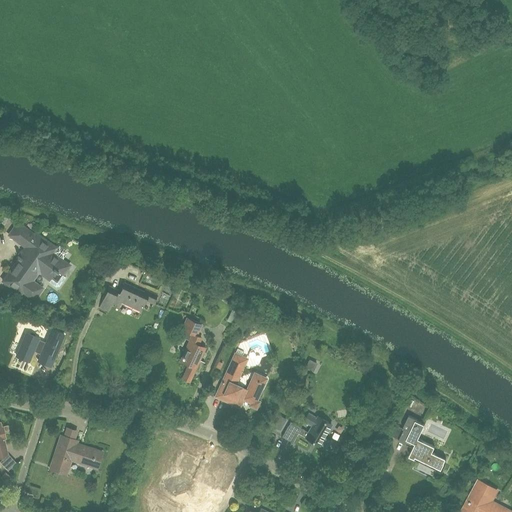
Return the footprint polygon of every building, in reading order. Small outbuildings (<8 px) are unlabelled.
[(61,275),(68,265),(50,252),(54,248),(43,240),(39,244),(33,240),(36,236),(17,223),(9,235),(22,244),(25,246),(17,257),(19,258),(3,281),(21,294),(22,292),(33,300),(41,288),(30,280),(37,270),(51,280),(49,282),(55,287),(59,286),(65,277),(61,275)] [(109,287),(104,298),(99,308),(108,312),(113,302),(119,305),(121,302),(140,310),(145,300),(152,303),(156,295),(125,281),(120,292),(109,287)] [(181,330),(192,335),(180,361),(189,365),(183,378),(189,381),(204,348),(196,344),(200,337),(198,336),(203,325),(187,317),(181,330)] [(52,366),(64,335),(51,329),(46,343),(38,340),(39,338),(26,333),(17,357),(29,362),(34,349),(42,352),(38,361),(52,366)] [(237,349),(216,395),(239,406),(243,399),(250,402),(248,406),(256,409),(260,401),(256,399),(264,383),(253,378),(248,389),(236,383),(247,358),(242,356),(244,352),(237,349)] [(315,371),(319,363),(309,360),(306,367),(315,371)] [(331,452),(336,444),(324,437),(331,425),(317,417),(316,418),(308,414),(304,421),(312,426),(308,432),(291,422),(282,436),(293,442),(298,433),(331,452)] [(280,430),(286,419),(280,415),(274,427),(280,430)] [(408,440),(415,443),(409,456),(440,471),(445,458),(432,452),(435,446),(418,438),(425,424),(417,421),(417,420),(409,416),(403,428),(404,429),(399,440),(406,444),(408,440)] [(0,458),(2,459),(8,454),(5,438),(6,438),(3,426),(2,427),(1,422),(0,422),(0,458)] [(96,468),(101,453),(75,444),(76,441),(61,436),(50,469),(66,474),(71,459),(96,468)] [(164,460),(159,472),(167,476),(168,474),(187,483),(175,509),(181,511),(188,511),(192,504),(190,503),(197,488),(214,496),(219,487),(200,478),(200,477),(194,474),(194,475),(192,474),(198,461),(186,456),(180,468),(164,460)] [(9,486),(13,481),(5,475),(1,480),(9,486)] [(511,511),(511,510),(491,499),(492,497),(493,498),(498,489),(481,480),(464,511),(466,511),(511,511)] [(153,488),(149,497),(156,500),(160,491),(153,488)]
